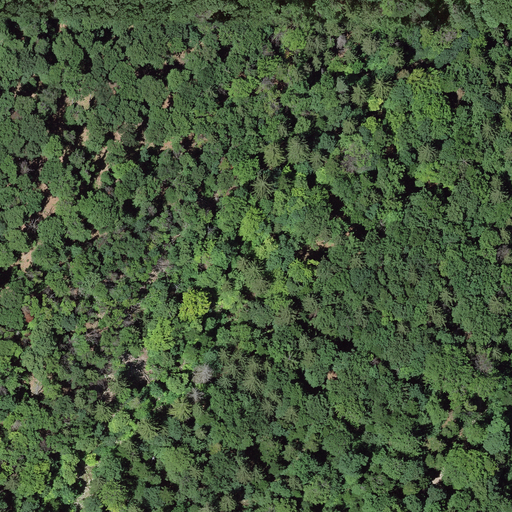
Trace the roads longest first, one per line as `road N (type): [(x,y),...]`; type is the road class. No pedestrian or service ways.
road 1 (track): [(511,64),(485,183),(491,318),(469,441),(398,511)]
road 2 (track): [(485,183),(460,197),(361,305),(275,511)]
road 3 (track): [(19,113),(238,44),(269,0)]
